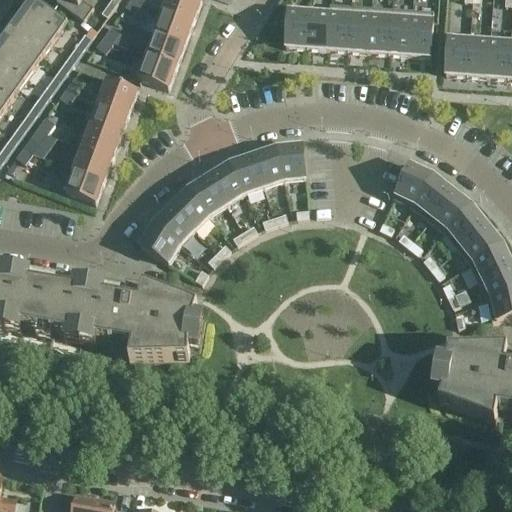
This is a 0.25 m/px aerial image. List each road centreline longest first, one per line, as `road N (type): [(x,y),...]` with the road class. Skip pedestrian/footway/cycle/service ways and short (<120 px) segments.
road 1 (residential): [(334,511),(0,455)]
road 2 (residential): [(209,141),(279,119),(337,114),(431,141),(511,206)]
road 3 (residential): [(0,241),(99,251),(151,180),(209,141)]
road 4 (residential): [(209,141),(196,100),(263,0)]
